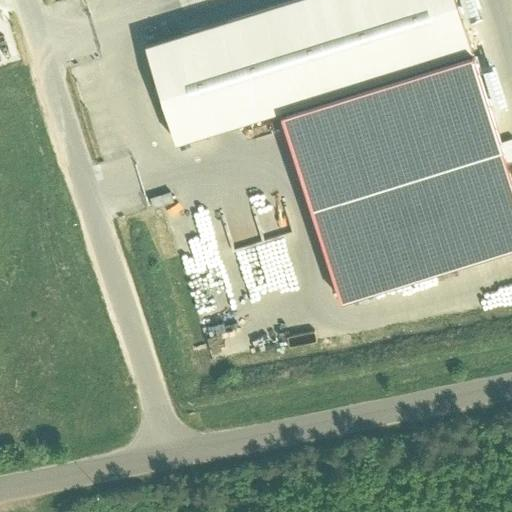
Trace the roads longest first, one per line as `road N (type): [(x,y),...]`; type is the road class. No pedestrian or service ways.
road 1 (residential): [(511,387),(0,490)]
road 2 (unknown): [(511,266),(424,269),(334,259),(215,174)]
road 3 (unknown): [(215,174),(511,86)]
road 4 (unknown): [(97,0),(152,187)]
